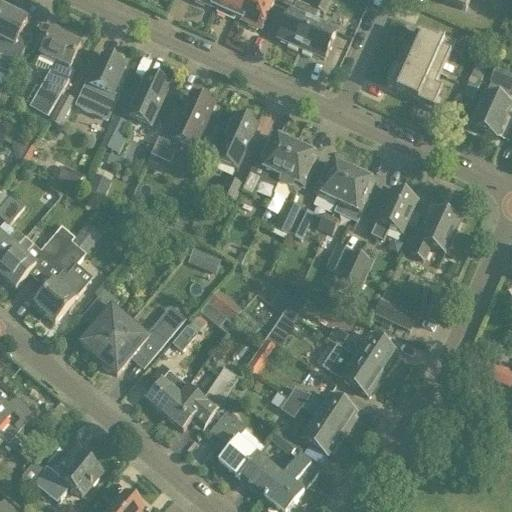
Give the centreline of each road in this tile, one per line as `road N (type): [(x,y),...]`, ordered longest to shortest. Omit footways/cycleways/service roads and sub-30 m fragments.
road 1 (unclassified): [(345,511),(446,362),(511,218)]
road 2 (residential): [(337,113),(75,0)]
road 3 (residential): [(215,511),(0,335)]
road 4 (residential): [(511,204),(486,181),(337,113)]
road 5 (residential): [(337,113),(390,0)]
